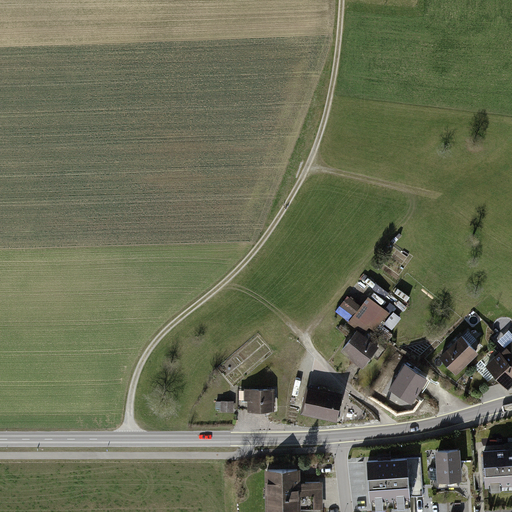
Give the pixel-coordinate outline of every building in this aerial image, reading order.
[(360,330),(346,347),(367,365),(382,347),(370,337),(391,312),(371,296),(365,303),(353,293),(343,304),(357,316),(351,323),(360,330)] [(394,330),(404,318),(396,311),(386,323),(394,330)] [(477,354),(462,339),(442,358),(457,374),(477,354)] [(508,386),(511,382),(511,347),(490,366),(508,386)] [(408,361),(392,384),(416,400),(432,377),(408,361)] [(342,390),(310,386),(306,414),(337,419),(342,390)] [(275,387),(251,387),(250,410),(274,410),(275,387)] [(236,410),(236,401),(218,401),(218,411),(236,410)] [(511,445),(482,448),(484,486),(511,484),(511,445)] [(463,447),(438,450),(441,482),(466,480),(463,447)] [(424,485),(423,457),(412,458),(413,486),(424,485)] [(407,458),(368,460),(370,500),(410,497),(407,458)] [(303,468),(267,468),(267,510),(300,510),(300,500),(325,500),(325,480),(303,480),(303,468)]
